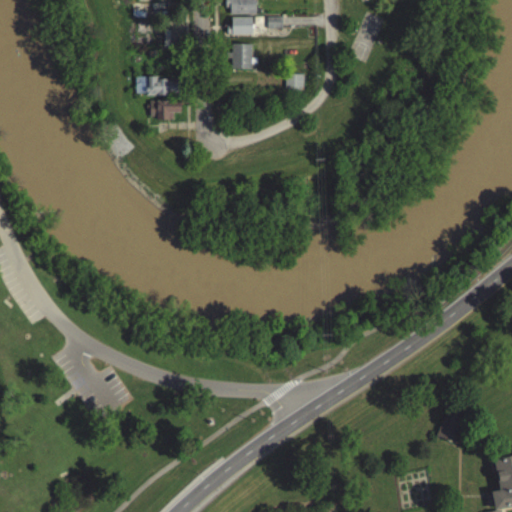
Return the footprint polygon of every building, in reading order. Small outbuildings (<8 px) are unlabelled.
[(225,21),(254,20),(253,2),(225,3),(225,21)] [(249,23),(227,24),(227,41),(250,40),(249,23)] [(265,34),(280,34),(280,23),(265,23),(265,34)] [(231,42),(251,42),(250,67),(230,66),(230,56),(225,56),(225,50),(231,50),(231,42)] [(284,71),(303,72),(302,89),(283,88),(284,71)] [(179,93),(178,80),(166,80),(166,76),(157,76),(157,74),(134,74),(135,91),(145,91),(145,93),(179,93)] [(283,97),(302,97),(301,80),(283,80),(283,97)] [(133,83),(134,101),(176,101),(176,85),(154,86),(154,82),(133,83)] [(149,98),(181,99),(181,110),(172,110),(172,118),(156,118),(156,112),(148,112),(149,98)] [(444,415),(434,442),(454,450),(464,423),(444,415)] [(496,495),(490,463),(511,459),(511,511),(506,511),(490,511),(487,496),(496,495)]
